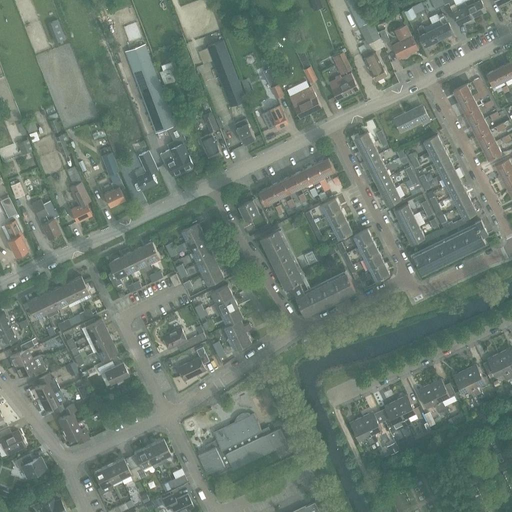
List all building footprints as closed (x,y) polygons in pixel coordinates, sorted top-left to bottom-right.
[(319,0),(310,0),(314,10),(322,8),(319,0)] [(363,53),(365,58),(371,71),(369,72),(371,75),(373,74),(376,81),(387,76),(376,53),(373,54),(369,44),(381,38),(373,22),(362,0),(348,0),(361,28),(367,41),(364,42),(366,45),(359,48),(362,53),(363,53)] [(431,0),(436,8),(444,4),(442,0),(431,0)] [(472,17),(486,10),(481,0),(466,0),(464,1),(472,17)] [(458,23),(472,17),(464,1),(457,5),(455,2),(450,5),(453,12),(452,12),(458,23)] [(412,6),(404,10),(409,20),(417,16),(412,6)] [(439,39),(454,32),(448,21),(445,15),(439,17),(443,24),(434,28),(439,39)] [(257,26),(253,17),(246,20),(250,29),(257,26)] [(418,49),(407,26),(406,23),(395,29),(401,41),(393,45),(400,58),(402,57),(403,58),(409,55),(409,54),(418,49)] [(439,39),(434,28),(426,32),(423,25),(417,28),(421,34),(420,35),(425,46),(439,39)] [(380,31),(385,43),(390,41),(385,29),(380,31)] [(208,46),(222,83),(231,106),(247,100),(223,40),(208,46)] [(129,60),(132,67),(137,81),(156,132),(176,125),(146,44),(129,50),(132,59),(129,60)] [(302,47),(296,50),(300,57),(306,54),(302,47)] [(346,72),(352,69),(344,52),(338,55),(346,72)] [(511,75),(511,70),(508,63),(498,68),(504,80),(511,75)] [(165,84),(181,78),(177,65),(160,72),(165,84)] [(318,79),(311,65),(304,69),(310,82),(318,79)] [(504,80),(498,68),(487,73),(493,85),(504,80)] [(351,73),(347,75),(339,79),(338,76),(335,77),(337,80),(336,80),(339,85),(332,88),(337,99),(359,89),(351,73)] [(460,102),(486,89),(480,77),(473,81),(478,92),(472,95),(467,84),(454,90),(460,102)] [(272,86),(277,98),(284,94),(279,83),(272,86)] [(311,85),(300,91),(290,96),(300,117),(322,106),(311,85)] [(465,114),(479,107),(475,100),(488,94),(486,89),(460,102),(465,114)] [(487,109),(494,105),(491,100),(484,104),(487,109)] [(280,105),(262,113),(269,129),(277,125),(278,128),(289,123),(280,105)] [(423,124),(430,120),(424,106),(417,109),(416,107),(394,118),(397,126),(398,125),(401,132),(422,122),(423,124)] [(471,125),(484,119),(479,107),(465,114),(471,125)] [(493,120),(500,116),(497,111),(490,115),(493,120)] [(211,131),(218,128),(211,112),(204,115),(211,131)] [(245,144),(256,139),(246,118),(235,123),(245,144)] [(32,119),(24,122),(28,131),(37,128),(34,120),(33,121),(32,119)] [(477,137),(490,130),(484,119),(471,125),(477,137)] [(498,131),(506,128),(503,122),(496,126),(498,131)] [(380,139),(385,137),(382,130),(377,132),(380,139)] [(483,148),(496,141),(490,130),(477,137),(483,148)] [(360,149),(374,142),(368,131),(354,137),(360,149)] [(55,136),(63,156),(70,153),(62,133),(55,136)] [(430,152),(443,145),(437,134),(424,141),(430,152)] [(504,143),(511,139),(509,134),(502,138),(504,143)] [(211,160),(222,155),(215,139),(211,141),(208,135),(201,138),(211,160)] [(385,137),(380,139),(383,146),(388,144),(385,137)] [(27,139),(22,140),(26,152),(31,150),(27,139)] [(489,159),(502,153),(496,141),(483,148),(489,159)] [(171,149),(161,153),(166,163),(167,162),(173,175),(194,165),(184,142),(171,148),(171,149)] [(366,160),(379,153),(374,142),(360,149),(366,160)] [(435,163),(449,156),(443,145),(430,152),(435,163)] [(118,170),(112,151),(110,146),(100,149),(109,176),(110,175),(113,182),(112,182),(114,188),(104,193),(109,205),(125,198),(121,189),(124,187),(120,178),(120,179),(116,171),(118,170)] [(400,157),(405,155),(402,148),(397,150),(400,157)] [(153,173),(159,170),(149,150),(139,155),(147,172),(136,177),(142,190),(158,182),(153,173)] [(412,161),(417,158),(414,152),(409,154),(412,161)] [(371,171),(385,165),(379,153),(366,160),(371,171)] [(405,155),(400,157),(403,164),(408,161),(405,155)] [(441,174),(454,167),(449,156),(435,163),(441,174)] [(323,176),(324,176),(335,170),(329,157),(317,163),(323,176)] [(417,158),(412,161),(415,168),(420,165),(417,158)] [(502,176),(511,171),(511,164),(509,158),(496,164),(502,176)] [(83,161),(79,163),(83,172),(87,170),(83,161)] [(317,163),(306,168),(312,182),(319,178),(326,191),(328,190),(330,189),(324,176),(323,176),(317,163)] [(377,182),(390,176),(385,165),(371,171),(377,182)] [(410,179),(416,177),(411,166),(405,169),(410,179)] [(447,185),(460,178),(454,167),(441,174),(447,185)] [(312,182),(306,168),(294,174),(301,187),(312,182)] [(507,188),(511,185),(511,171),(502,176),(507,188)] [(301,187),(294,174),(283,180),(289,193),(301,187)] [(422,183),(428,180),(425,174),(419,176),(422,183)] [(382,193),(396,187),(390,176),(377,182),(382,193)] [(416,177),(410,179),(415,190),(421,188),(416,177)] [(460,178),(447,185),(452,196),(465,189),(460,178)] [(289,193),(283,180),(271,185),(278,198),(289,193)] [(428,180),(422,183),(426,190),(431,187),(428,180)] [(10,185),(16,197),(25,193),(20,181),(10,185)] [(86,202),(87,201),(91,200),(82,181),(70,187),(79,205),(70,209),(76,221),(92,214),(86,202)] [(278,198),(271,185),(259,191),(266,204),(278,198)] [(310,190),(314,197),(319,194),(315,187),(310,190)] [(396,187),(382,193),(388,205),(401,198),(396,187)] [(457,206),(471,200),(465,189),(452,196),(457,206)] [(299,195),(302,203),(307,200),(304,193),(299,195)] [(433,205),(438,202),(435,196),(429,198),(433,205)] [(328,216),(341,209),(335,197),(322,204),(328,216)] [(41,198),(32,203),(41,224),(49,239),(61,233),(53,218),(58,216),(55,209),(54,209),(49,200),(43,203),(41,198)] [(287,201),(291,208),(296,206),(292,198),(287,201)] [(267,222),(265,217),(262,211),(260,212),(253,199),(239,206),(246,219),(250,217),(253,223),(254,222),(256,228),(267,222)] [(424,210),(430,207),(427,200),(421,203),(424,210)] [(471,200),(457,206),(463,218),(468,216),(477,212),(471,200)] [(438,216),(444,213),(438,202),(433,205),(438,216)] [(401,221),(414,214),(408,203),(395,209),(401,221)] [(276,206),(279,214),(284,212),(280,204),(276,206)] [(430,207),(424,210),(428,216),(433,214),(430,207)] [(333,227),(347,220),(341,209),(328,216),(333,227)] [(444,213),(438,216),(444,227),(449,225),(444,213)] [(406,232),(419,225),(414,214),(401,221),(406,232)] [(430,220),(433,227),(438,225),(435,218),(430,220)] [(11,238),(8,240),(15,255),(27,249),(20,234),(21,233),(14,220),(11,221),(11,220),(9,221),(9,222),(4,225),(11,238)] [(347,220),(333,227),(339,238),(352,231),(347,220)] [(483,237),(488,234),(481,220),(476,222),(477,225),(414,256),(423,274),(486,243),(483,237)] [(182,230),(188,241),(204,233),(199,222),(182,230)] [(419,225),(406,232),(412,243),(424,237),(425,237),(419,225)] [(306,315),(356,291),(347,272),(305,293),(299,282),(304,279),(279,229),(260,238),(285,288),(292,285),(298,297),(297,297),(306,315)] [(360,247),(374,240),(368,229),(354,235),(360,247)] [(209,244),(204,233),(188,241),(183,243),(185,248),(190,245),(193,252),(209,244)] [(365,258),(379,251),(374,240),(360,247),(365,258)] [(142,246),(150,262),(161,257),(153,241),(142,246)] [(172,242),(166,245),(168,250),(175,247),(172,242)] [(198,263),(214,255),(209,244),(193,252),(198,263)] [(337,251),(334,245),(315,255),(318,260),(337,251)] [(150,262),(142,246),(132,251),(140,267),(150,262)] [(177,253),(175,247),(168,250),(171,256),(177,253)] [(140,267),(132,251),(121,256),(128,273),(140,267)] [(371,269),(385,262),(379,251),(365,258),(371,269)] [(314,253),(305,258),(309,265),(318,261),(318,260),(315,255),(314,253)] [(214,255),(198,263),(203,274),(219,266),(214,255)] [(114,271),(109,274),(115,286),(123,282),(120,277),(128,273),(121,256),(110,262),(114,271)] [(385,262),(371,269),(376,280),(390,274),(385,262)] [(182,263),(176,266),(179,272),(185,269),(182,263)] [(225,277),(219,266),(203,274),(208,284),(225,277)] [(188,275),(185,269),(179,272),(181,277),(188,275)] [(161,270),(155,273),(158,279),(164,276),(161,270)] [(150,275),(153,282),(158,279),(155,273),(150,275)] [(365,273),(358,276),(361,281),(367,278),(365,273)] [(176,274),(170,277),(175,287),(181,284),(176,274)] [(91,296),(89,292),(81,276),(70,281),(78,297),(80,302),(91,296)] [(91,280),(85,282),(88,288),(94,285),(91,280)] [(190,280),(184,283),(187,288),(192,286),(190,280)] [(67,302),(78,297),(70,281),(60,286),(67,302)] [(139,281),(133,283),(136,290),(142,287),(139,281)] [(128,286),(131,292),(136,290),(133,283),(128,286)] [(212,292),(217,303),(233,295),(228,284),(212,292)] [(57,307),(67,302),(60,286),(49,291),(57,307)] [(121,289),(117,291),(120,297),(126,294),(124,290),(121,289)] [(46,313),(57,307),(49,291),(38,297),(46,313)] [(217,303),(212,305),(214,309),(219,306),(222,313),(238,306),(233,295),(217,303)] [(35,318),(46,313),(38,297),(27,302),(35,318)] [(201,303),(195,306),(198,312),(204,309),(201,303)] [(228,325),(241,318),(244,317),(238,306),(222,313),(228,325)] [(91,309),(85,311),(88,317),(93,315),(93,314),(97,312),(95,309),(91,311),(91,309)] [(207,315),(204,309),(198,312),(201,318),(207,315)] [(80,314),(82,320),(88,317),(85,311),(80,314)] [(0,330),(11,325),(5,313),(0,315),(0,330)] [(21,327),(29,324),(27,318),(19,322),(21,327)] [(86,336),(106,327),(102,318),(86,326),(82,328),(86,336)] [(231,338),(247,330),(252,327),(250,322),(244,325),(241,318),(228,325),(225,326),(231,338)] [(69,319),(63,322),(66,327),(72,325),(69,319)] [(209,320),(203,323),(206,328),(212,326),(209,320)] [(58,324),(61,330),(66,327),(63,322),(58,324)] [(17,337),(11,325),(0,330),(0,337),(2,342),(0,342),(0,345),(1,348),(11,343),(10,341),(17,337)] [(204,340),(203,340),(207,338),(204,332),(201,325),(196,327),(200,334),(188,340),(182,327),(164,335),(170,349),(183,343),(185,349),(204,340)] [(47,329),(50,335),(55,333),(53,327),(47,329)] [(106,327),(86,336),(90,344),(110,335),(106,327)] [(247,330),(231,338),(236,349),(252,341),(247,330)] [(110,335),(90,344),(93,352),(97,350),(97,351),(114,343),(110,335)] [(10,356),(15,366),(39,355),(40,355),(40,354),(32,358),(28,349),(35,345),(34,344),(38,342),(35,337),(31,338),(31,339),(20,345),(23,350),(10,356)] [(216,350),(222,347),(219,340),(213,343),(216,350)] [(74,342),(69,345),(73,353),(78,350),(74,342)] [(114,343),(97,351),(101,359),(118,352),(114,343)] [(204,364),(210,361),(203,347),(197,350),(201,357),(179,368),(185,380),(207,370),(204,364)] [(222,347),(216,350),(220,357),(226,354),(222,347)] [(511,350),(511,347),(499,353),(511,378),(511,370),(511,369),(511,368),(511,350)] [(78,350),(73,353),(76,361),(82,358),(78,350)] [(488,361),(483,363),(488,374),(494,371),(496,376),(503,372),(507,380),(511,378),(499,353),(487,359),(488,361)] [(36,375),(47,370),(44,364),(45,364),(40,355),(39,355),(15,366),(20,376),(33,370),(36,375)] [(74,361),(66,365),(69,370),(76,367),(74,361)] [(111,383),(129,375),(123,362),(111,368),(109,362),(98,368),(100,373),(105,371),(111,383)] [(476,364),(465,369),(477,394),(481,392),(477,385),(485,381),(476,364)] [(477,394),(465,369),(453,375),(459,387),(455,389),(457,395),(469,389),(473,396),(474,396),(478,405),(481,404),(479,400),(477,394)] [(40,399),(60,389),(55,377),(52,379),(49,373),(38,379),(41,384),(35,388),(40,399)] [(442,378),(430,384),(442,409),(443,408),(446,407),(442,399),(450,396),(442,378)] [(435,403),(439,410),(441,415),(444,414),(442,409),(430,384),(419,389),(427,407),(435,403)] [(252,396),(259,392),(256,386),(249,389),(252,396)] [(60,389),(40,399),(45,410),(52,407),(55,413),(65,407),(62,401),(65,400),(60,389)] [(86,390),(80,393),(83,398),(89,396),(86,390)] [(408,395),(396,400),(408,425),(412,423),(408,416),(416,412),(408,395)] [(396,429),(403,425),(404,427),(408,425),(396,400),(385,406),(393,423),(396,429)] [(59,418),(64,430),(78,423),(73,412),(76,411),(73,404),(62,409),(65,415),(59,418)] [(374,411),(362,417),(374,441),(378,440),(374,432),(382,428),(374,411)] [(425,414),(429,423),(434,420),(430,411),(425,414)] [(275,449),(274,448),(287,442),(288,443),(288,442),(283,431),(273,436),(269,426),(262,429),(254,413),(250,415),(249,414),(246,413),(244,414),(241,415),(239,416),(237,418),(235,421),(236,422),(214,432),(218,439),(206,445),(208,450),(199,455),(201,455),(209,473),(208,473),(208,474),(219,468),(221,473),(233,467),(234,469),(235,468),(234,467),(247,461),(247,462),(248,462),(247,461),(260,455),(261,456),(261,455),(261,454),(274,448),(274,449),(275,449)] [(448,417),(452,425),(462,419),(459,413),(456,415),(455,413),(448,417)] [(370,443),(374,441),(362,417),(351,422),(359,440),(367,436),(370,443)] [(424,431),(414,435),(417,441),(433,433),(428,421),(421,425),(424,431)] [(85,427),(81,429),(78,423),(64,430),(69,440),(76,437),(79,443),(89,438),(85,427)] [(0,431),(0,451),(2,456),(6,454),(7,455),(26,446),(19,430),(12,433),(9,427),(0,431)] [(413,435),(407,438),(411,445),(417,443),(413,435)] [(164,438),(154,443),(163,462),(167,461),(165,457),(171,454),(164,438)] [(405,439),(397,442),(401,450),(409,446),(405,439)] [(395,442),(388,446),(392,454),(399,450),(395,442)] [(152,463),(154,467),(159,465),(159,464),(163,462),(154,443),(144,448),(152,463)] [(140,465),(135,467),(140,479),(147,475),(143,467),(152,463),(144,448),(134,452),(140,465)] [(28,478),(46,469),(40,457),(33,460),(30,454),(16,461),(20,471),(24,470),(28,478)] [(124,457),(114,462),(121,478),(130,474),(134,482),(140,479),(135,467),(130,470),(124,457)] [(114,462),(104,467),(112,482),(121,478),(114,462)] [(104,467),(94,472),(101,487),(98,489),(101,495),(114,488),(112,482),(104,467)] [(185,474),(172,480),(175,486),(175,487),(188,481),(185,474)] [(167,481),(161,483),(165,491),(165,490),(171,488),(168,482),(167,481)] [(141,497),(143,503),(150,500),(147,494),(141,497)] [(174,511),(183,511),(195,507),(188,494),(176,499),(174,494),(163,499),(168,509),(172,507),(174,511)] [(159,497),(152,500),(155,507),(162,504),(159,497)] [(66,511),(61,499),(55,502),(54,498),(43,504),(44,507),(43,508),(44,511),(66,511)] [(151,501),(146,503),(149,509),(154,507),(151,501)] [(320,511),(316,502),(295,511),(320,511)]
